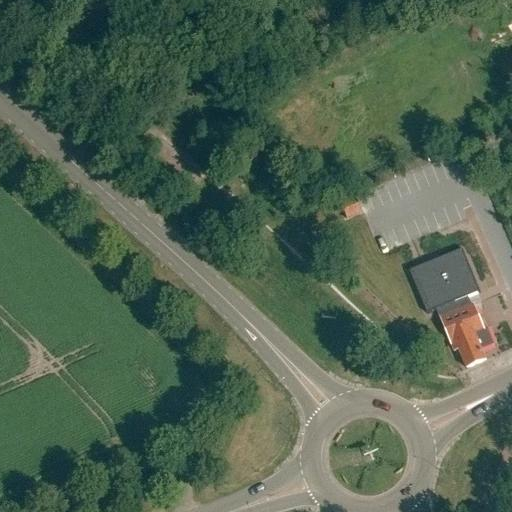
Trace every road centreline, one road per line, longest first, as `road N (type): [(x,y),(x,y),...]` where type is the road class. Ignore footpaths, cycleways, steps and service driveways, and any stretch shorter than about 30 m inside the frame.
road 1 (primary): [(332,412),(0,103)]
road 2 (unclassified): [(198,177),(6,6)]
